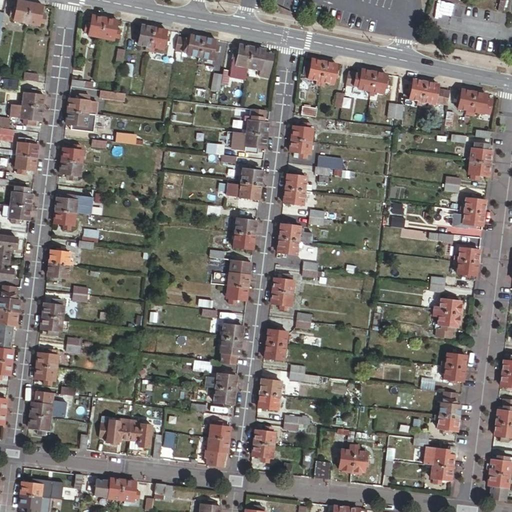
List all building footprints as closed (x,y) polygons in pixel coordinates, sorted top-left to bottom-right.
[(41,15),(43,5),(19,0),(18,0),(17,10),(12,9),(10,16),(15,17),(15,20),(39,25),(40,22),(44,23),(46,16),(41,15)] [(115,30),(117,20),(92,15),(90,25),(86,24),(84,31),(89,33),(89,35),(114,40),(114,37),(119,38),(120,31),(115,30)] [(151,51),(155,28),(142,25),(141,31),(138,30),(137,38),(139,39),(138,45),(146,46),(145,50),(151,51)] [(167,45),(168,36),(166,36),(167,30),(155,28),(151,51),(154,52),(154,48),(163,50),(164,44),(167,45)] [(199,60),(204,37),(191,35),(190,39),(179,37),(176,52),(195,56),(194,59),(199,60)] [(215,54),(217,46),(214,46),(215,40),(204,37),(199,60),(203,61),(204,58),(211,59),(213,53),(215,54)] [(268,78),(273,55),(264,54),(265,50),(240,45),(238,55),(233,54),(232,61),(237,62),(236,64),(261,69),(259,77),(268,78)] [(124,64),(126,51),(120,49),(117,63),(124,64)] [(171,68),(174,55),(167,53),(164,66),(171,68)] [(320,85),(325,61),(312,59),(311,62),(304,61),(302,75),(308,76),(308,78),(317,80),(316,84),(320,85)] [(337,78),(339,71),(336,70),(338,64),(325,61),(320,85),(324,86),(325,82),(334,84),(335,78),(337,78)] [(220,81),(222,67),(214,65),(211,80),(220,81)] [(209,79),(211,69),(199,67),(197,77),(201,78),(209,79)] [(228,86),(231,71),(224,69),(221,85),(228,86)] [(387,88),(388,81),(386,80),(387,74),(362,69),(361,75),(357,74),(357,73),(349,72),(347,86),(366,90),(365,94),(374,96),(375,92),(383,93),(384,88),(387,88)] [(38,81),(39,74),(25,72),(24,79),(38,81)] [(18,90),(19,81),(5,79),(4,88),(18,90)] [(95,89),(96,82),(72,79),(71,86),(95,89)] [(447,106),(449,92),(441,90),(441,91),(437,90),(438,84),(413,79),(412,85),(410,85),(408,92),(411,93),(409,99),(418,100),(417,105),(425,106),(426,102),(447,106)] [(185,100),(186,92),(179,91),(179,89),(171,87),(169,98),(185,100)] [(43,107),(45,96),(35,95),(36,89),(28,88),(28,93),(24,93),(23,104),(43,107)] [(123,100),(124,92),(99,89),(98,97),(123,100)] [(489,114),(492,99),(486,98),(487,94),(462,89),(461,95),(458,95),(456,102),(459,103),(458,108),(466,110),(464,123),(468,124),(470,115),(474,115),(475,112),(483,113),(483,112),(489,114)] [(342,106),(345,91),(337,90),(335,104),(342,106)] [(93,114),(95,102),(87,101),(88,96),(80,95),(79,100),(69,99),(68,111),(93,114)] [(42,120),(43,107),(23,104),(14,103),(12,116),(25,117),(24,122),(36,124),(37,119),(42,120)] [(395,119),(396,104),(389,104),(388,119),(395,119)] [(401,120),(403,105),(396,104),(395,119),(401,120)] [(313,117),(314,109),(302,107),(301,116),(313,117)] [(265,148),(269,123),(264,123),(265,118),(266,111),(253,109),(251,121),(248,121),(245,145),(248,145),(248,151),(255,152),(256,146),(265,148)] [(92,132),(94,114),(93,114),(68,111),(66,124),(70,124),(75,125),(75,130),(92,132)] [(452,126),(453,113),(447,112),(445,125),(452,126)] [(0,126),(9,127),(10,119),(0,117),(0,126)] [(342,129),(343,121),(326,120),(326,127),(342,129)] [(311,142),(313,128),(310,128),(311,124),(303,123),(302,127),(293,126),(291,139),(311,142)] [(0,139),(13,141),(14,130),(0,128),(0,139)] [(111,129),(100,128),(99,133),(97,132),(96,139),(110,140),(111,129)] [(113,140),(134,144),(136,134),(115,130),(113,140)] [(465,141),(466,135),(451,133),(450,140),(465,141)] [(37,157),(38,145),(34,145),(34,140),(22,138),(21,143),(18,143),(17,150),(17,155),(37,157)] [(106,148),(107,141),(92,139),(91,146),(106,148)] [(310,153),(311,142),(291,139),(290,151),(294,151),(294,156),(306,158),(307,153),(310,153)] [(206,142),(205,152),(222,153),(223,143),(206,142)] [(489,176),(492,150),(488,150),(489,145),(475,144),(474,149),(471,149),(468,174),(471,174),(471,178),(478,179),(479,175),(489,176)] [(82,163),(84,151),(81,151),(81,146),(74,145),(73,150),(63,148),(62,161),(82,163)] [(235,164),(236,156),(221,154),(220,162),(235,164)] [(35,170),(37,157),(17,155),(15,167),(18,167),(18,172),(25,173),(26,169),(35,170)] [(332,168),(333,160),(319,158),(318,166),(330,168),(332,168)] [(81,176),(82,163),(62,161),(60,173),(70,174),(70,179),(77,180),(78,175),(81,176)] [(261,186),(263,171),(261,171),(261,167),(251,166),(250,170),(242,169),(241,183),(261,186)] [(329,175),(330,168),(318,166),(315,166),(314,173),(329,175)] [(304,204),(307,177),(287,174),(283,202),(304,204)] [(460,185),(461,177),(445,175),(444,183),(460,185)] [(259,199),(261,186),(241,183),(228,182),(227,195),(259,199)] [(459,192),(460,185),(444,183),(444,190),(459,192)] [(31,207),(32,194),(29,194),(30,188),(14,186),(13,192),(12,192),(11,205),(31,207)] [(76,212),(77,200),(74,200),(75,195),(67,194),(67,199),(57,198),(56,210),(76,212)] [(484,213),(486,201),(480,200),(480,197),(472,196),(472,199),(466,198),(465,206),(460,206),(460,210),(484,213)] [(401,213),(402,204),(395,203),(393,212),(401,213)] [(29,219),(31,207),(11,205),(9,217),(12,217),(12,222),(19,223),(20,218),(29,219)] [(324,218),(325,211),(310,209),(309,216),(324,218)] [(75,215),(76,212),(56,210),(54,223),(64,224),(63,229),(71,229),(71,225),(74,225),(75,215)] [(483,225),(484,213),(460,210),(459,215),(454,214),(453,226),(468,228),(469,227),(476,228),(477,225),(483,225)] [(95,222),(95,216),(95,215),(76,212),(75,215),(83,217),(87,221),(95,222)] [(323,225),(324,218),(309,216),(308,223),(323,225)] [(404,227),(405,218),(393,216),(392,225),(404,227)] [(253,248),(256,221),(236,219),(235,234),(231,234),(231,237),(234,237),(233,246),(253,248)] [(313,242),(314,231),(303,230),(303,228),(301,228),(301,226),(281,224),(279,238),(299,240),(313,242)] [(453,243),(454,235),(429,232),(428,240),(453,243)] [(16,249),(17,237),(0,234),(0,256),(10,257),(11,248),(16,249)] [(297,254),(299,240),(279,238),(277,252),(297,254)] [(166,244),(160,239),(156,244),(162,249),(166,244)] [(94,248),(95,242),(83,240),(81,240),(80,247),(94,248)] [(478,262),(480,250),(474,249),(474,247),(466,246),(466,248),(460,248),(458,257),(454,257),(454,259),(478,262)] [(73,270),(74,262),(70,261),(71,253),(64,252),(64,249),(57,248),(57,251),(51,251),(48,276),(54,276),(53,279),(61,280),(61,277),(68,278),(69,270),(73,270)] [(223,258),(224,252),(210,250),(209,256),(223,258)] [(8,268),(10,257),(0,256),(0,278),(12,280),(14,268),(8,268)] [(248,288),(251,262),(231,259),(228,285),(248,288)] [(477,275),(478,262),(454,259),(454,264),(457,264),(456,272),(463,273),(462,276),(470,277),(471,274),(477,275)] [(317,270),(318,263),(304,261),(303,268),(317,270)] [(317,277),(317,270),(303,268),(302,275),(317,277)] [(291,305),(294,280),(292,280),(292,276),(284,275),(284,279),(274,278),(271,303),(281,304),(280,309),(288,310),(288,305),(291,305)] [(445,285),(446,278),(431,276),(430,283),(445,285)] [(444,292),(445,285),(430,283),(429,290),(444,292)] [(16,300),(17,286),(2,285),(0,298),(0,297),(0,309),(18,312),(20,300),(16,300)] [(247,300),(248,288),(228,285),(226,297),(229,298),(229,302),(236,303),(237,299),(247,300)] [(87,294),(88,287),(74,286),(73,293),(87,294)] [(87,301),(87,294),(73,293),(72,299),(87,301)] [(463,313),(464,304),(462,304),(462,302),(456,301),(456,298),(446,297),(446,300),(440,299),(439,306),(434,306),(433,309),(463,313)] [(212,307),(213,300),(200,299),(199,306),(212,307)] [(62,330),(65,306),(62,306),(63,301),(55,300),(54,305),(44,303),(41,328),(51,329),(50,334),(58,335),(59,330),(62,330)] [(216,317),(216,310),(202,308),(202,315),(216,317)] [(17,325),(18,312),(0,309),(0,335),(12,337),(13,325),(17,325)] [(462,324),(463,313),(433,309),(433,315),(438,316),(436,336),(451,338),(453,325),(459,326),(460,323),(462,324)] [(311,321),(312,314),(297,312),(296,319),(311,321)] [(380,326),(382,317),(374,316),(373,325),(380,326)] [(310,328),(311,321),(296,319),(295,326),(310,328)] [(242,340),(243,327),(223,324),(222,338),(242,340)] [(284,359),(287,332),(268,329),(264,357),(284,359)] [(10,349),(12,337),(0,335),(0,361),(12,363),(14,350),(10,349)] [(82,346),(83,339),(68,337),(67,344),(82,346)] [(240,354),(242,340),(222,338),(220,351),(230,352),(230,357),(225,356),(224,363),(235,365),(236,354),(240,354)] [(440,348),(441,340),(420,338),(419,345),(440,348)] [(82,356),(83,347),(67,345),(66,354),(82,356)] [(55,380),(58,355),(56,355),(56,350),(48,349),(48,354),(38,353),(35,378),(45,379),(44,384),(52,385),(52,380),(55,380)] [(138,373),(140,353),(128,351),(126,372),(138,373)] [(464,380),(467,356),(460,355),(461,352),(453,351),(453,354),(447,353),(446,362),(441,361),(440,370),(445,370),(443,382),(457,383),(458,380),(464,380)] [(511,358),(510,358),(510,361),(504,360),(501,385),(507,386),(507,388),(511,389),(511,358)] [(210,373),(212,362),(194,360),(193,371),(210,373)] [(11,375),(12,363),(0,361),(0,377),(7,379),(8,374),(11,375)] [(304,373),(305,366),(291,364),(290,371),(304,373)] [(234,404),(237,376),(234,376),(234,372),(224,371),(223,374),(217,374),(217,378),(206,376),(205,387),(215,388),(214,401),(234,404)] [(303,380),(304,373),(290,371),(289,378),(303,380)] [(144,389),(145,380),(138,379),(137,388),(144,389)] [(280,395),(281,381),(262,379),(260,393),(280,395)] [(75,395),(76,388),(61,387),(60,394),(75,395)] [(51,418),(54,392),(37,390),(35,403),(32,403),(31,416),(51,418)] [(459,420),(461,406),(456,405),(457,393),(442,391),(440,411),(435,411),(434,417),(459,420)] [(278,409),(280,395),(260,393),(258,407),(278,409)] [(511,398),(503,398),(502,406),(503,406),(503,411),(498,410),(497,421),(511,422),(511,398)] [(205,412),(206,405),(190,403),(189,411),(195,411),(205,412)] [(299,418),(299,417),(285,415),(284,422),(298,424),(299,418)] [(49,430),(51,418),(31,416),(29,428),(39,429),(38,434),(46,435),(46,430),(49,430)] [(458,430),(459,420),(434,417),(434,419),(439,420),(438,428),(443,429),(443,432),(451,433),(451,430),(458,430)] [(128,440),(131,419),(121,418),(121,421),(109,420),(109,424),(100,423),(98,438),(107,439),(106,442),(119,444),(119,439),(128,440)] [(150,448),(152,426),(142,425),(142,421),(131,419),(128,440),(127,447),(138,448),(138,446),(150,448)] [(229,440),(231,427),(226,427),(227,422),(214,420),(214,426),(211,425),(209,437),(229,440)] [(511,422),(497,421),(495,435),(501,436),(500,442),(507,443),(508,437),(511,437),(511,422)] [(297,431),(298,424),(284,422),(283,429),(297,431)] [(275,441),(276,433),(273,432),(274,428),(266,427),(266,432),(256,430),(253,455),(263,456),(262,461),(270,462),(270,457),(273,458),(274,445),(275,441)] [(164,431),(163,446),(173,446),(174,432),(164,431)] [(428,439),(429,433),(414,431),(413,438),(428,439)] [(86,449),(88,436),(82,435),(80,449),(86,449)] [(228,452),(229,440),(209,437),(208,450),(211,450),(210,455),(217,456),(218,451),(228,452)] [(427,447),(428,439),(413,438),(412,445),(427,447)] [(160,459),(162,445),(155,444),(153,458),(160,459)] [(361,445),(350,444),(349,448),(342,448),(341,454),(338,453),(337,463),(339,463),(339,470),(342,470),(341,473),(362,475),(362,473),(364,473),(365,467),(368,467),(368,457),(366,457),(367,451),(360,450),(361,445)] [(451,480),(454,455),(444,454),(445,449),(438,448),(438,453),(434,453),(431,477),(434,478),(434,482),(441,483),(442,478),(451,480)] [(312,468),(314,451),(305,450),(303,467),(312,468)] [(509,487),(511,463),(511,462),(511,456),(497,455),(496,461),(492,460),(489,484),(492,485),(490,500),(505,502),(507,486),(509,487)] [(329,479),(330,463),(316,461),(314,478),(329,479)] [(383,477),(385,462),(377,461),(376,476),(383,477)] [(392,476),(393,461),(386,461),(385,475),(392,476)] [(83,489),(85,475),(78,474),(76,488),(83,489)] [(139,499),(140,491),(135,491),(137,481),(112,478),(111,481),(96,479),(94,496),(134,501),(135,498),(139,499)] [(40,509),(43,485),(40,485),(41,480),(33,479),(33,483),(23,482),(19,507),(30,508),(29,511),(36,511),(37,509),(40,509)] [(170,501),(172,486),(157,484),(155,499),(170,501)] [(153,511),(154,499),(147,498),(145,511),(153,511)] [(220,511),(221,507),(214,506),(212,506),(212,503),(212,501),(205,500),(204,505),(201,505),(200,511),(220,511)]
